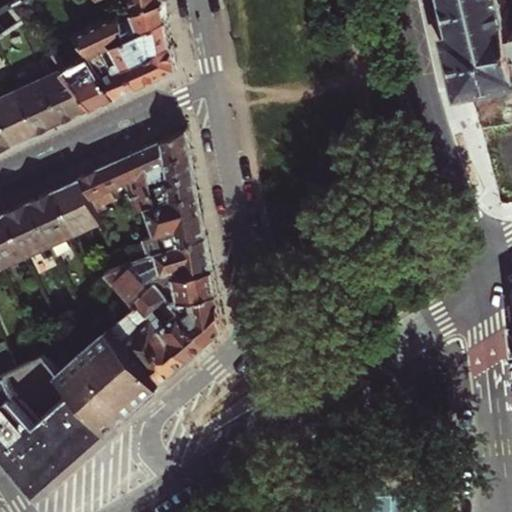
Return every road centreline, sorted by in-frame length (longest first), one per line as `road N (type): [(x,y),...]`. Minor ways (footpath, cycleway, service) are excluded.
road 1 (residential): [(176,477),(153,444),(155,422),(236,353),(250,324),(212,83)]
road 2 (tertiary): [(481,298),(176,477)]
road 3 (tertiary): [(476,278),(404,0)]
road 4 (residential): [(0,180),(212,83)]
road 5 (tertiary): [(501,478),(481,298)]
